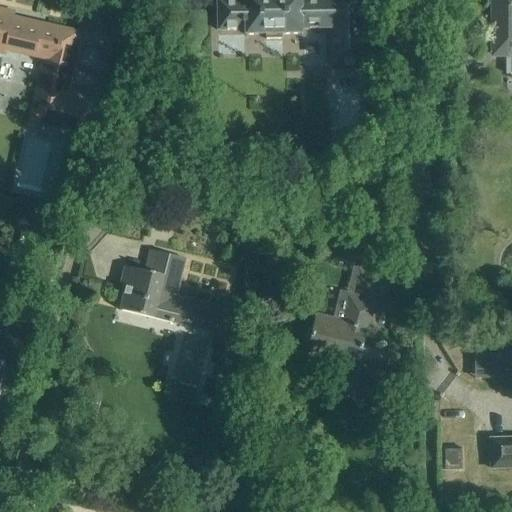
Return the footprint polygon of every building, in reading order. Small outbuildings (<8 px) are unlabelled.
[(244,0),(244,1),(217,1),(218,32),(243,32),(244,37),(302,35),(303,30),(328,30),(329,71),(366,70),(365,0),(244,0)] [(511,0),(492,0),(493,56),(511,56),(511,0)] [(35,121),(69,129),(88,134),(96,101),(66,94),(80,36),(46,28),(44,34),(9,26),(12,15),(0,11),(0,51),(4,53),(5,48),(50,59),(35,121)] [(474,54),(454,51),(450,78),(469,81),(474,54)] [(67,139),(61,163),(76,166),(81,142),(67,139)] [(157,203),(151,229),(165,233),(172,207),(157,203)] [(362,351),(369,321),(372,306),(356,302),(358,296),(352,295),(360,260),(383,266),(389,241),(343,230),(336,258),(355,263),(347,293),(340,291),(332,321),(315,317),(307,351),(368,366),(359,400),(382,406),(394,357),(372,352),(371,353),(362,351)] [(185,260),(169,256),(150,251),(145,273),(125,268),(121,286),(126,287),(120,311),(155,320),(156,319),(214,334),(221,308),(175,297),(185,260)] [(22,347),(29,317),(5,311),(0,334),(0,387),(10,344),(22,347)] [(511,439),(490,440),(491,460),(491,470),(511,468),(511,439)] [(461,448),(442,449),(443,471),(462,470),(461,448)]
